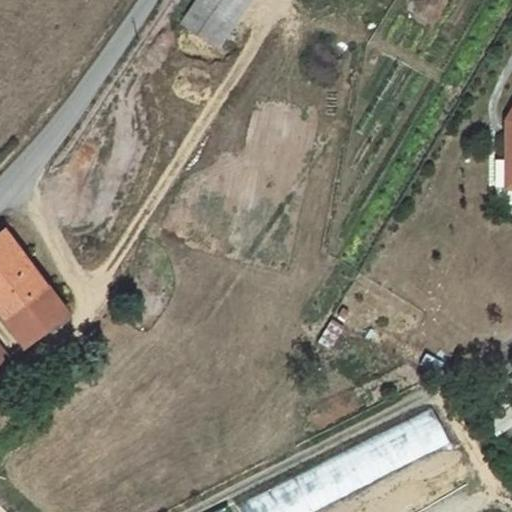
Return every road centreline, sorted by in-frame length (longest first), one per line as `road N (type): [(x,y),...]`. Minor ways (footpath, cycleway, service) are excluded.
road 1 (track): [(511,343),(187,511)]
road 2 (unclassified): [(0,192),(31,164),(143,0)]
